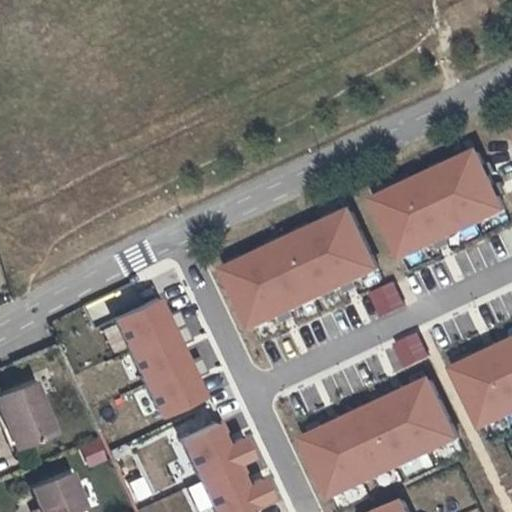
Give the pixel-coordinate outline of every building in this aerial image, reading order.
[(480,150),(379,198),(406,256),(437,242),(448,237),(507,208),(480,150)] [(354,210),(228,269),(256,327),(281,315),(292,310),(344,285),(355,280),(382,267),(354,210)] [(511,240),(508,233),(487,244),(493,255),(511,245),(511,240)] [(448,237),(437,242),(441,249),(451,244),(448,237)] [(355,280),(344,285),(348,292),(358,287),(355,280)] [(157,297),(114,317),(159,414),(202,395),(194,377),(207,371),(200,356),(187,362),(179,345),(192,339),(178,309),(165,315),(157,297)] [(292,310),(281,315),(284,322),(296,317),(292,310)] [(489,353),(500,348),(497,341),(486,346),(489,353)] [(489,353),(457,368),(485,426),(511,413),(511,342),(500,348),(489,353)] [(0,394),(0,399),(9,427),(14,425),(22,446),(59,431),(39,379),(0,394)] [(334,427),(308,439),(336,497),(461,438),(433,379),(407,392),(397,397),(344,422),(334,427)] [(397,397),(407,392),(404,385),(393,389),(397,397)] [(334,427),(344,422),(341,414),(330,419),(334,427)] [(226,444),(230,442),(220,420),(216,422),(226,444)] [(216,422),(180,438),(214,511),(236,511),(270,497),(261,477),(249,483),(245,485),(235,463),(239,461),(251,455),(242,437),(230,442),(226,444),(216,422)] [(99,442),(84,448),(92,465),(106,458),(99,442)] [(245,485),(249,483),(239,461),(235,463),(245,485)] [(77,511),(78,511),(88,508),(74,471),(37,487),(45,506),(46,511),(77,511)] [(411,511),(406,499),(379,511),(411,511)]
